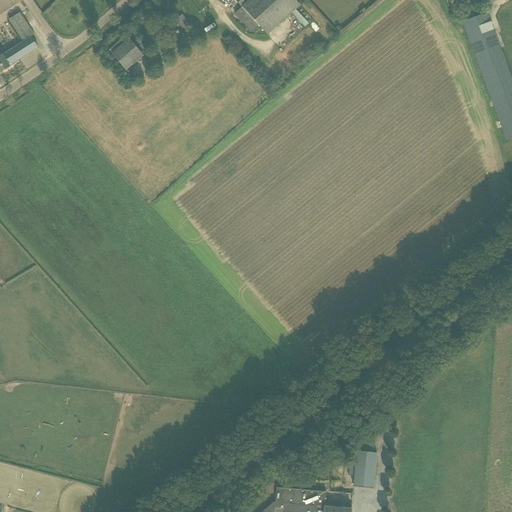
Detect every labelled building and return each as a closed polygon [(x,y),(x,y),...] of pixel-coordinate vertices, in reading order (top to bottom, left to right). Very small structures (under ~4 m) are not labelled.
[(243,0),(239,4),(243,7),(235,13),(251,32),(259,25),(267,36),(300,6),(294,0),(243,0)] [(9,20),(23,41),(34,34),(20,13),(9,20)] [(507,141),(511,139),(511,81),(487,13),(463,22),(507,141)] [(126,36),(121,40),(109,50),(126,70),(143,56),(126,36)] [(3,56),(3,55),(0,56),(0,73),(10,67),(10,66),(38,48),(31,37),(3,56)] [(358,442),(357,454),(351,454),(349,476),(355,476),(354,487),(374,489),(377,453),(374,453),(375,444),(358,442)] [(351,511),(352,509),(325,507),(326,492),(285,488),(277,488),(276,500),(262,511),(351,511)]
